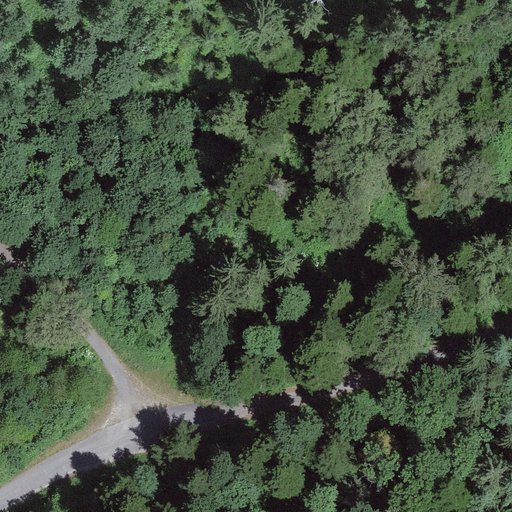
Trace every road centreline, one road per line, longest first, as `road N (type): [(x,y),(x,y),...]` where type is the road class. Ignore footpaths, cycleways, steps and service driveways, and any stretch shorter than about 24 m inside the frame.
road 1 (track): [(511,326),(96,452),(0,499)]
road 2 (track): [(149,435),(115,365),(0,241)]
